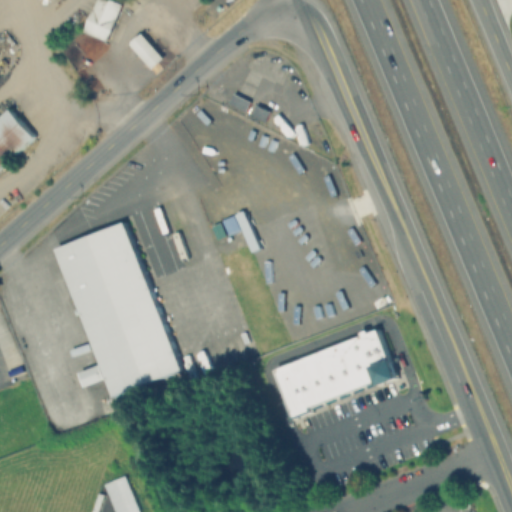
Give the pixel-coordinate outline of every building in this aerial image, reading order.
[(108,0),(121,5),(108,39),(86,31),(97,0),(108,0)] [(143,32),(164,57),(152,67),(131,42),(143,32)] [(235,93),(251,101),(245,111),(230,103),(235,93)] [(257,104),(270,110),(265,122),(252,115),(257,104)] [(0,119),(11,109),(36,136),(0,169),(0,119)] [(127,221),(183,368),(114,394),(108,376),(85,385),(80,370),(102,361),(59,246),(127,221)] [(363,336),(364,335),(363,332),(370,330),(371,333),(380,329),(392,360),(394,359),(401,378),(382,385),(381,384),(380,381),(363,336)] [(366,386),(349,341),(363,336),(380,381),(366,386)] [(352,392),(335,347),(349,341),(366,386),(352,392)] [(340,397),(322,352),(335,347),(352,392),(340,397)] [(326,402),(308,357),(322,352),(340,397),(326,402)] [(312,407),(295,362),(308,357),(326,402),(312,407)] [(314,410),(314,412),(296,420),(276,370),(295,362),(312,407),(314,410)] [(141,511),(117,511),(106,484),(126,475),(141,511)]
